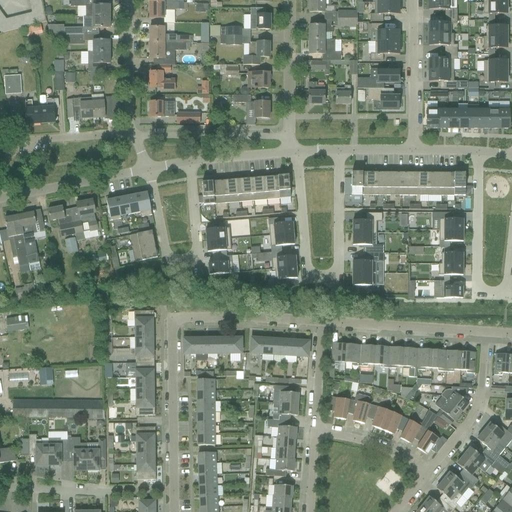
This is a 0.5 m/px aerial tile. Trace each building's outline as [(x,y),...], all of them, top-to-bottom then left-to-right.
[(99,6),(99,0),(69,0),(70,6),(70,7),(76,7),(85,7),(85,17),(109,17),(109,6),(99,6)] [(330,0),(308,0),(309,13),(319,13),(324,13),(335,13),(335,7),(330,7),(330,0)] [(444,17),(457,17),(457,10),(448,10),(448,0),(428,0),(428,10),(444,10),(444,17)] [(164,10),(183,11),(183,4),(149,3),(149,19),(164,19),(164,10)] [(43,11),(42,4),(30,7),(31,14),(43,11)] [(398,15),(398,11),(400,11),(400,4),(374,4),(374,15),(370,15),(370,22),(383,22),(383,15),(398,15)] [(506,14),(506,4),(483,4),(483,15),(488,15),(488,21),(494,21),(494,14),(506,14)] [(195,5),(195,13),(208,13),(208,5),(195,5)] [(269,30),(269,16),(265,16),(265,9),(250,9),(249,31),(269,30)] [(28,27),(46,22),(43,11),(31,14),(25,15),(28,27)] [(357,12),(337,12),(337,20),(357,20),(357,12)] [(22,28),(28,27),(25,15),(19,17),(22,28)] [(16,30),(22,28),(19,17),(13,18),(16,30)] [(109,23),(109,17),(85,17),(85,29),(109,29),(111,28),(111,23),(109,23)] [(457,24),(457,17),(444,17),(444,24),(428,24),(428,35),(453,35),(451,35),(451,24),(457,24)] [(0,24),(0,32),(1,34),(16,30),(13,18),(6,20),(0,24)] [(357,28),(357,20),(337,20),(337,28),(357,28)] [(506,38),(506,27),(494,27),(494,21),(488,21),(488,27),(486,27),(486,38),(483,38),(506,38)] [(398,32),(382,32),(382,25),(370,25),(370,32),(377,32),(377,43),(375,43),(375,44),(400,44),(400,36),(398,36),(398,32)] [(331,33),(331,27),(323,27),(308,27),(308,41),(323,41),(323,33),(331,33)] [(174,37),(174,36),(164,36),(164,28),(149,28),(149,44),(186,44),(192,44),(192,37),(174,37)] [(221,28),(220,37),(241,37),(241,28),(225,28),(221,28)] [(83,42),(83,35),(82,35),(63,35),(63,46),(83,46),(83,42)] [(444,53),(457,53),(457,46),(453,46),(453,35),(428,35),(428,46),(444,46),(444,53)] [(241,46),(241,37),(220,37),(220,45),(226,45),(226,46),(241,46)] [(507,49),(506,38),(483,38),(483,49),(488,49),(488,55),(494,55),(494,49),(507,49)] [(109,53),(109,41),(92,41),(92,53),(109,53)] [(334,41),(331,41),(323,41),(308,41),(309,55),(321,55),(321,62),(329,62),(340,62),(340,54),(334,54),(334,41)] [(269,58),(269,43),(257,43),(257,44),(250,44),(250,57),(242,57),(242,66),(259,66),(259,58),(269,58)] [(149,44),(149,59),(160,59),(163,59),(164,51),(186,51),(186,44),(149,44)] [(202,52),(202,57),(209,57),(209,44),(196,44),(196,52),(202,52)] [(398,55),(398,51),(400,51),(400,44),(375,44),(375,55),(370,55),(370,62),(382,62),(382,55),(398,55)] [(109,64),(109,53),(92,53),(87,53),(87,73),(90,73),(95,73),(97,73),(105,73),(105,64),(109,64)] [(428,71),(453,71),(453,60),(457,60),(457,53),(444,53),(444,60),(428,60),(428,71)] [(507,72),(507,62),(494,62),(494,55),(488,55),(488,62),(483,62),(483,72),(507,72)] [(54,64),(55,73),(63,73),(63,63),(63,61),(54,61),(54,64)] [(329,63),(311,62),(310,71),(324,71),(324,76),(328,76),(328,65),(329,63)] [(162,81),(162,74),(170,74),(170,66),(166,66),(156,66),(156,73),(149,73),(149,89),(162,89),(162,90),(174,90),(174,81),(162,81)] [(213,66),(213,71),(219,71),(219,74),(225,74),(225,76),(238,77),(238,68),(237,68),(237,66),(213,66)] [(357,82),(357,90),(367,90),(382,90),(382,84),(398,84),(399,71),(397,71),(397,67),(389,67),(389,71),(377,71),(376,79),(359,79),(359,82),(357,82)] [(428,71),(428,82),(440,82),(440,90),(457,90),(457,82),(453,82),(453,71),(428,71)] [(507,83),(507,72),(483,72),(483,83),(488,83),(488,90),(494,90),(494,83),(507,83)] [(56,92),(63,91),(62,74),(54,74),(56,92)] [(65,74),(65,83),(75,83),(75,74),(65,74)] [(269,74),(259,74),(256,74),(247,74),(247,88),(247,89),(248,89),(269,89),(269,74)] [(5,95),(21,94),(20,76),(4,77),(5,95)] [(316,84),(308,84),(308,92),(308,105),(324,105),(324,87),(318,87),(316,87),(316,84)] [(249,90),(248,89),(247,89),(247,88),(246,87),(243,87),(240,90),(240,93),(243,96),(246,96),(249,94),(249,90)] [(344,87),(344,89),(335,89),(335,95),(335,105),(350,105),(350,94),(350,87),(344,87)] [(398,111),(398,97),(382,97),(382,90),(367,90),(367,100),(373,101),(373,111),(398,111)] [(103,99),(103,103),(91,104),(92,119),(104,118),(104,120),(107,120),(107,113),(112,113),(111,98),(103,99)] [(92,119),(91,104),(91,99),(66,101),(67,118),(73,118),(73,121),(78,121),(78,122),(81,122),(81,120),(92,119)] [(54,123),(53,110),(53,108),(52,100),(46,101),(47,109),(39,109),(40,124),(54,123)] [(40,124),(39,109),(32,110),(31,102),(25,102),(26,110),(25,110),(26,125),(40,124)] [(148,106),(148,110),(149,111),(149,118),(162,118),(174,118),(174,110),(168,110),(168,103),(149,103),(149,105),(148,106)] [(250,103),(248,103),(248,111),(254,111),(254,119),(268,119),(269,103),(250,103)] [(457,111),(457,129),(467,129),(467,106),(467,111),(457,111)] [(467,106),(467,129),(478,129),(478,106),(467,106)] [(478,106),(478,129),(488,129),(488,109),(487,109),(487,111),(478,111),(478,106)] [(426,109),(426,129),(437,129),(437,109),(427,109),(426,109)] [(437,109),(437,129),(447,129),(447,109),(437,109)] [(447,109),(447,129),(457,129),(457,111),(448,111),(448,109),(447,109)] [(498,129),(498,109),(488,109),(488,129),(498,129)] [(498,129),(509,129),(509,109),(498,109),(498,129)] [(199,114),(177,114),(177,124),(199,124),(199,114)] [(361,196),(362,173),(351,173),(351,179),(350,179),(350,178),(345,178),(345,179),(344,179),(344,197),(351,197),(351,196),(361,196)] [(361,196),(375,196),(375,174),(362,173),(361,196)] [(375,196),(388,196),(388,174),(375,174),(375,196)] [(388,196),(401,196),(401,174),(388,174),(388,196)] [(401,196),(414,196),(414,174),(401,174),(401,196)] [(414,196),(427,196),(428,174),(414,174),(414,196)] [(427,196),(441,197),(441,174),(428,174),(427,196)] [(441,197),(454,197),(454,174),(441,174),(441,197)] [(465,174),(454,174),(454,197),(465,197),(465,187),(466,187),(466,181),(465,181),(465,174)] [(279,200),(290,199),(289,189),(290,189),(290,183),(289,183),(288,176),(278,177),(279,200)] [(266,201),(279,200),(278,177),(264,178),(266,201)] [(253,202),(266,201),(264,178),(251,179),(253,202)] [(240,203),(253,202),(251,179),(238,180),(240,203)] [(238,180),(225,182),(227,204),(240,203),(238,180)] [(225,182),(212,183),(214,205),(227,204),(225,182)] [(212,183),(201,183),(202,191),(201,191),(201,196),(202,196),(202,197),(198,197),(198,205),(203,204),(203,206),(214,205),(212,183)] [(147,194),(137,196),(141,218),(151,216),(147,194)] [(141,218),(137,196),(127,198),(130,215),(140,213),(140,218),(141,218)] [(130,215),(127,198),(116,200),(120,219),(121,219),(120,217),(130,215)] [(120,219),(116,200),(106,202),(110,222),(120,219)] [(71,218),(75,235),(76,242),(84,240),(81,222),(87,221),(90,232),(97,230),(93,214),(94,213),(94,211),(91,201),(76,204),(78,215),(78,217),(71,218)] [(65,220),(62,207),(47,210),(50,222),(57,221),(61,238),(75,235),(71,218),(71,217),(70,217),(71,218),(65,220)] [(33,213),(18,216),(29,265),(38,263),(34,241),(45,239),(44,231),(42,221),(35,223),(33,213)] [(352,221),(352,234),(376,234),(376,222),(381,222),(382,214),(366,214),(365,221),(352,221)] [(439,214),(439,231),(463,231),(463,220),(449,220),(449,214),(439,214)] [(18,216),(4,219),(6,231),(8,238),(13,238),(17,257),(19,267),(29,265),(18,216)] [(278,219),(268,220),(269,236),(293,234),(292,223),(279,224),(278,219)] [(218,229),(205,230),(206,242),(230,240),(229,228),(224,229),(224,223),(218,224),(218,229)] [(439,231),(439,248),(443,248),(449,248),(449,243),(462,243),(463,231),(439,231)] [(132,250),(154,245),(151,232),(129,236),(132,250)] [(293,234),(269,236),(270,248),(271,253),(281,252),(281,247),(294,246),(293,234)] [(352,234),(352,246),(363,246),(363,254),(383,254),(383,246),(376,246),(376,234),(352,234)] [(75,239),(64,241),(66,249),(76,247),(75,239)] [(230,240),(206,242),(207,253),(220,252),(221,257),(226,257),(226,251),(231,251),(230,240)] [(154,245),(132,250),(135,263),(157,259),(154,245)] [(438,264),(438,265),(462,265),(462,254),(449,254),(449,248),(443,248),(443,254),(441,254),(441,264),(438,264)] [(281,252),(271,253),(271,259),(272,270),(296,268),(295,257),(282,258),(281,252)] [(106,262),(105,254),(92,256),(93,264),(99,263),(106,262)] [(352,262),(352,274),(376,274),(376,263),(383,263),(383,254),(363,254),(363,262),(352,262)] [(221,263),(208,264),(209,276),(233,274),(232,262),(231,257),(226,257),(221,257),(221,263)] [(438,265),(438,276),(443,276),(443,282),(449,282),(449,276),(462,276),(462,265),(438,265)] [(296,268),(272,270),(272,271),(274,270),(275,281),(273,281),(274,287),(284,286),(284,281),(297,279),(296,268)] [(352,274),(352,287),(365,287),(365,292),(371,292),(371,287),(376,287),(376,274),(352,274)] [(435,282),(435,299),(436,299),(462,299),(462,288),(449,288),(449,282),(443,282),(435,282)] [(22,288),(14,290),(16,300),(35,296),(33,286),(22,288)] [(48,286),(44,293),(51,297),(55,290),(48,286)] [(133,312),(134,321),(135,321),(135,325),(152,325),(152,321),(153,321),(153,312),(133,312)] [(26,317),(5,319),(7,333),(28,331),(26,317)] [(152,338),(152,325),(135,325),(135,338),(152,338)] [(152,351),(152,338),(135,338),(135,351),(152,351)] [(206,355),(206,339),(195,340),(195,355),(206,355)] [(218,354),(218,339),(206,339),(206,355),(218,354)] [(230,354),(229,339),(218,339),(218,354),(230,354)] [(241,339),(229,339),(230,354),(230,362),(240,362),(240,354),(241,354),(241,339)] [(261,355),(262,340),(251,339),(250,354),(261,355)] [(195,355),(195,340),(183,340),(183,355),(195,355)] [(273,356),(274,340),(262,340),(261,355),(273,356)] [(286,341),(274,340),(273,356),(273,362),(284,362),(285,356),(286,341)] [(296,357),(297,342),(286,341),(285,356),(296,357)] [(308,358),(309,343),(297,342),(296,357),(308,358)] [(345,364),(346,345),(331,344),(330,365),(338,366),(338,363),(345,364)] [(359,367),(360,347),(360,346),(346,345),(345,364),(351,364),(351,366),(359,367)] [(374,365),(375,347),(360,346),(360,347),(359,367),(367,367),(367,365),(374,365)] [(388,369),(389,349),(389,348),(375,347),(374,365),(380,366),(380,368),(388,369)] [(402,367),(403,349),(389,348),(389,349),(388,369),(396,369),(396,367),(402,367)] [(416,371),(418,351),(418,350),(403,349),(402,367),(409,368),(408,378),(416,378),(416,371)] [(431,369),(432,351),(418,350),(418,351),(416,371),(424,371),(425,369),(431,369)] [(152,356),(152,351),(135,351),(136,364),(154,364),(154,356),(152,356)] [(445,373),(446,353),(447,352),(432,351),(431,369),(437,370),(437,372),(445,373)] [(460,371),(461,353),(447,352),(446,353),(445,373),(453,373),(453,371),(460,371)] [(476,353),(475,353),(461,353),(460,371),(466,371),(466,374),(474,374),(476,353)] [(508,374),(509,356),(495,355),(493,376),(502,376),(502,374),(508,374)] [(154,372),(154,364),(136,364),(136,377),(153,377),(152,372),(154,372)] [(153,390),(153,377),(136,377),(136,390),(153,390)] [(213,380),(207,380),(197,381),(197,391),(213,391),(213,380)] [(421,386),(416,386),(411,391),(410,393),(415,394),(421,386)] [(288,388),(281,387),(274,387),(273,404),(298,405),(298,394),(288,394),(288,388)] [(467,389),(451,388),(451,391),(447,391),(445,392),(441,397),(442,397),(447,401),(447,402),(461,413),(468,405),(459,397),(462,395),(466,395),(467,389)] [(153,403),(153,390),(136,390),(136,403),(153,403)] [(214,402),(213,391),(197,391),(197,402),(214,402)] [(404,399),(410,393),(411,391),(405,391),(404,394),(400,394),(400,398),(404,399)] [(409,401),(415,394),(410,393),(404,399),(409,401)] [(364,425),(366,418),(369,406),(367,405),(369,399),(358,396),(355,397),(354,402),(349,401),(347,414),(354,416),(352,422),(364,425)] [(345,421),(347,414),(349,401),(328,397),(327,412),(334,413),(333,419),(345,421)] [(460,414),(461,413),(447,402),(447,401),(442,397),(435,406),(440,410),(445,414),(454,422),(455,420),(458,421),(461,417),(460,414)] [(214,413),(214,402),(197,402),(197,413),(214,413)] [(153,407),(153,403),(136,403),(136,408),(135,408),(135,416),(155,416),(155,407),(153,407)] [(297,416),(298,405),(273,404),(272,421),(286,422),(287,416),(297,416)] [(382,431),(390,413),(378,408),(369,406),(366,418),(373,421),(371,427),(382,431)] [(12,408),(12,418),(104,419),(104,409),(12,408)] [(112,409),(112,408),(107,408),(107,421),(115,421),(115,409),(112,409)] [(214,424),(214,413),(197,413),(197,424),(214,424)] [(403,433),(409,421),(401,417),(390,413),(382,431),(394,436),(396,430),(403,433)] [(420,443),(427,432),(433,423),(425,417),(421,425),(416,422),(414,424),(409,421),(403,433),(400,439),(408,444),(411,438),(420,443)] [(296,429),(286,428),(286,422),(272,421),(266,420),(267,428),(278,429),(277,438),(276,438),(295,440),(296,429)] [(214,435),(214,424),(197,424),(197,435),(214,435)] [(490,424),(483,432),(504,449),(511,439),(511,436),(506,432),(499,426),(497,429),(490,424)] [(155,428),(145,428),(135,428),(135,437),(136,437),(136,441),(153,441),(153,437),(155,437),(155,428)] [(420,443),(416,449),(424,454),(427,456),(430,451),(436,454),(447,441),(441,437),(440,440),(427,432),(420,443)] [(504,449),(483,432),(477,440),(486,448),(483,452),(495,463),(499,458),(498,457),(504,449)] [(214,446),(214,435),(197,435),(197,446),(214,446)] [(36,436),(28,436),(28,440),(29,457),(29,454),(36,454),(36,466),(48,466),(48,446),(41,446),(41,440),(36,440),(36,436)] [(295,440),(276,438),(276,449),(294,450),(294,440),(295,440)] [(29,457),(28,440),(20,440),(20,457),(29,457)] [(105,461),(105,440),(98,440),(98,451),(86,451),(86,471),(99,471),(99,459),(105,458),(105,461)] [(60,453),(67,453),(67,441),(48,441),(48,446),(48,466),(61,466),(60,453)] [(74,441),(67,441),(67,453),(67,459),(74,459),(74,472),(86,471),(86,451),(80,451),(79,444),(79,443),(78,442),(77,442),(76,441),(75,441),(74,441)] [(154,454),(153,441),(136,441),(137,454),(154,454)] [(0,463),(15,462),(14,452),(13,448),(0,450),(0,463)] [(470,448),(463,456),(477,468),(478,468),(484,474),(490,466),(491,468),(495,463),(483,452),(479,456),(470,448)] [(293,460),(294,450),(276,449),(270,449),(270,459),(275,459),(275,460),(294,461),(294,460),(293,460)] [(214,453),(208,454),(198,454),(198,465),(215,464),(214,453)] [(154,467),(154,454),(137,454),(137,468),(154,467)] [(471,476),(477,468),(463,456),(456,464),(464,471),(460,475),(474,486),(477,481),(475,480),(471,476)] [(509,465),(499,458),(495,463),(505,470),(507,468),(509,465)] [(293,472),(294,461),(275,460),(276,461),(275,471),(265,470),(265,476),(283,478),(283,472),(293,472)] [(495,463),(491,468),(501,475),(503,473),(505,470),(495,463)] [(215,475),(215,464),(198,465),(199,476),(215,475)] [(154,472),(154,467),(137,468),(137,472),(135,472),(136,481),(155,481),(155,472),(154,472)] [(461,497),(468,489),(470,491),(474,486),(460,475),(457,479),(449,473),(443,481),(461,497)] [(216,486),(215,475),(199,476),(199,487),(216,486)] [(461,497),(443,481),(436,489),(443,495),(440,500),(453,511),(457,506),(455,504),(461,497)] [(216,497),(216,486),(199,487),(200,498),(216,497)] [(292,487),(282,487),(274,486),(274,496),(273,496),(273,497),(292,498),(292,487)] [(511,509),(511,490),(507,495),(505,493),(500,499),(511,509)] [(486,502),(493,494),(489,491),(482,498),(486,502)] [(217,508),(216,497),(200,498),(200,509),(217,508)] [(291,499),(292,498),(273,497),(272,508),(290,509),(291,499)] [(429,511),(441,511),(443,510),(445,511),(451,511),(453,511),(440,500),(436,504),(429,498),(422,506),(429,511)] [(492,511),(511,511),(511,509),(500,499),(495,506),(496,507),(492,511)] [(154,511),(154,502),(139,502),(139,511),(154,511)]
